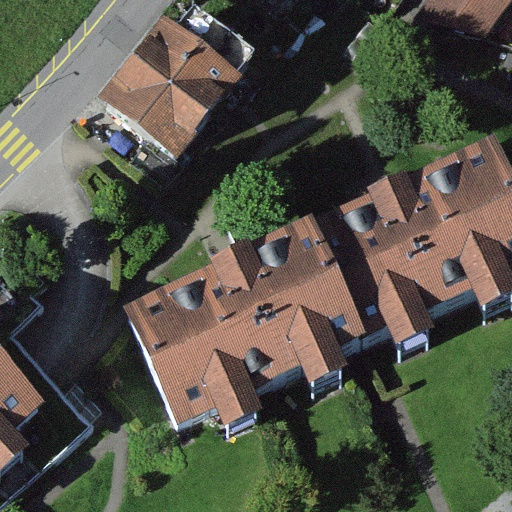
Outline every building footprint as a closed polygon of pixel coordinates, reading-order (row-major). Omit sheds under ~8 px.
[(491,0),(490,0),(463,0),(442,30),(480,43),(505,3),(500,0),(491,0)] [(192,25),(174,47),(166,40),(137,76),(108,112),(174,165),(250,73),(192,25)] [(403,203),(311,243),(360,353),(511,285),(511,202),(494,162),(403,203)] [(220,283),(129,324),(177,433),(360,353),(311,243),(220,283)] [(0,483),(17,502),(53,469),(33,448),(61,422),(17,373),(0,355),(0,483)]
